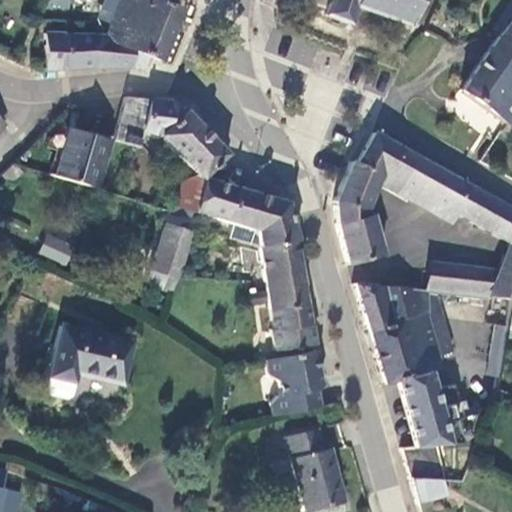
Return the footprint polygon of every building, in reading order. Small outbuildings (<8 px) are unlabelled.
[(65,11),(69,0),(48,0),(47,4),(65,11)] [(154,61),(175,7),(156,0),(114,0),(98,38),(141,56),(154,61)] [(329,0),(330,0),(324,18),(348,27),(355,9),(379,18),(377,22),(384,25),(387,19),(407,27),(407,30),(412,29),(410,21),(417,0),(329,0)] [(511,108),(511,13),(511,14),(495,33),(457,88),(504,120),(511,108)] [(43,68),(137,68),(141,56),(98,38),(45,36),(43,68)] [(201,182),(224,158),(183,114),(167,104),(124,100),(116,144),(126,146),(128,139),(136,142),(140,146),(143,134),(157,137),(198,179),(201,182)] [(64,127),(51,175),(94,188),(108,140),(64,127)] [(495,270),(484,295),(511,296),(511,206),(466,183),(374,136),(354,167),(380,177),(385,179),(383,183),(449,215),(452,211),(510,243),(495,270)] [(363,212),(380,177),(354,167),(350,165),(336,203),(361,215),(363,212)] [(14,173),(9,166),(0,171),(0,178),(3,182),(14,173)] [(203,184),(201,182),(198,179),(182,186),(175,208),(193,214),(203,184)] [(254,234),(257,250),(292,245),(282,206),(203,184),(193,214),(226,225),(254,234)] [(368,216),(363,212),(361,215),(336,203),(334,206),(335,232),(346,267),(380,258),(371,224),(368,216)] [(146,269),(171,279),(174,273),(188,233),(168,226),(170,220),(165,218),(146,269)] [(226,225),(222,240),(257,250),(254,234),(226,225)] [(45,234),(38,255),(67,265),(74,244),(45,234)] [(257,250),(267,311),(303,307),(292,245),(257,250)] [(425,287),(425,292),(434,293),(484,295),(495,270),(426,263),(425,278),(425,287)] [(366,335),(385,330),(375,290),(352,289),(366,335)] [(437,358),(451,354),(434,293),(425,292),(375,290),(385,330),(366,335),(381,386),(388,385),(428,373),(439,370),(437,358)] [(272,352),(309,346),(303,307),(267,311),(272,352)] [(73,373),(117,382),(127,340),(58,325),(47,375),(71,380),(73,373)] [(498,374),(504,327),(493,326),(487,373),(498,374)] [(268,406),(271,421),(311,413),(308,396),(313,396),(319,388),(313,354),(265,361),(268,378),(272,383),(275,398),(268,406)] [(428,373),(388,385),(409,447),(436,445),(477,442),(491,409),(455,420),(445,387),(433,391),(428,373)] [(283,439),(302,511),(340,502),(327,449),(318,452),(313,432),(283,439)] [(441,481),(436,445),(409,447),(399,448),(408,478),(437,481),(441,481)] [(442,497),(437,481),(408,478),(416,506),(442,497)] [(0,511),(14,511),(20,490),(0,485),(0,511)]
